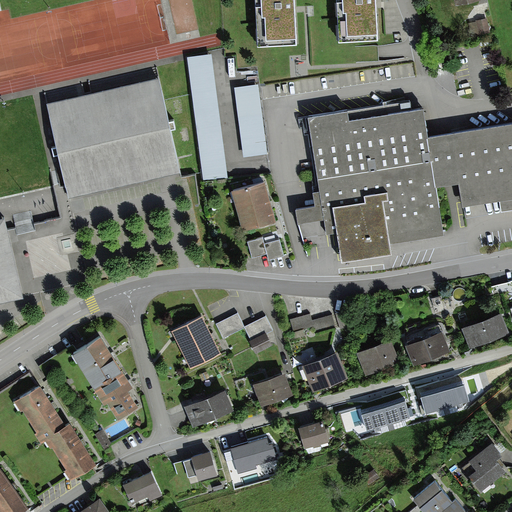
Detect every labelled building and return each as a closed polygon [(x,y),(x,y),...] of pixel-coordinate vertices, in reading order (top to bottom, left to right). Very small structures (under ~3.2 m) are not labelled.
[(297,46),(294,0),(259,0),(262,48),(297,46)] [(342,0),(345,42),(379,40),(376,0),(342,0)] [(486,32),(485,19),(472,21),(474,34),(486,32)] [(158,79),(49,103),(74,216),(183,192),(158,79)] [(511,209),(511,122),(423,138),(418,107),(410,109),(408,99),(302,117),(317,205),(295,208),(298,222),(321,218),(327,253),(337,251),(339,260),(388,252),(387,243),(442,234),(434,185),(456,181),(461,207),(499,200),(501,211),(511,209)] [(272,220),(262,184),(235,192),(246,228),(272,220)] [(4,217),(0,217),(0,302),(24,297),(4,217)] [(263,237),(248,241),(252,257),(267,253),(269,260),(284,256),(280,240),(265,245),(263,237)] [(237,313),(214,324),(222,338),(244,327),(237,313)] [(307,314),(289,320),(295,338),(302,336),(300,330),(313,325),(316,332),(335,326),(331,315),(310,322),(307,314)] [(203,316),(174,330),(191,365),(220,351),(203,316)] [(266,316),(244,327),(256,351),(271,344),(266,334),(273,330),(266,316)] [(500,317),(462,329),(468,346),(506,334),(500,317)] [(443,333),(407,345),(413,361),(448,350),(443,333)] [(131,385),(99,337),(74,353),(117,418),(136,405),(125,388),(131,385)] [(387,340),(357,351),(365,372),(395,361),(387,340)] [(333,353),(301,367),(311,391),(343,377),(333,353)] [(285,375),(256,384),(263,404),(291,394),(285,375)] [(421,415),(440,405),(430,384),(410,394),(421,415)] [(47,439),(69,476),(93,462),(70,422),(63,426),(39,386),(15,400),(41,443),(47,439)] [(225,391),(189,405),(195,422),(231,408),(225,391)] [(391,400),(380,405),(390,426),(400,421),(391,400)] [(353,403),(341,407),(345,419),(357,415),(353,403)] [(320,423),(298,428),(303,447),(324,441),(320,423)] [(268,439),(234,448),(239,468),(273,458),(268,439)] [(468,475),(478,488),(500,471),(492,460),(498,455),(490,444),(469,460),(476,469),(468,475)] [(209,454),(185,462),(191,481),(216,473),(209,454)] [(0,511),(21,511),(26,509),(2,470),(0,471),(0,511)] [(372,471),(364,476),(369,485),(378,480),(372,471)] [(151,473),(126,485),(134,501),(149,494),(151,499),(162,494),(151,473)] [(433,483),(415,498),(425,511),(457,511),(460,510),(454,502),(450,505),(433,483)] [(107,511),(101,501),(83,511),(107,511)]
